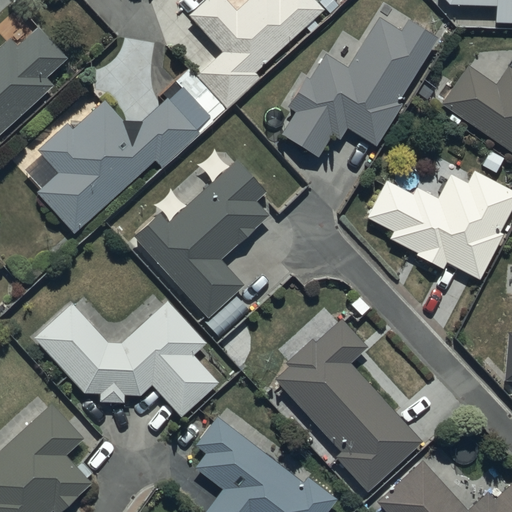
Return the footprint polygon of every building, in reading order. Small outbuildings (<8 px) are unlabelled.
[(321,6),(315,0),(241,0),(234,7),(227,0),(198,0),(186,12),(220,48),(194,72),(225,105),(258,74),(253,69),(321,6)] [(511,0),(445,0),(446,1),(493,1),(493,18),(511,18),(511,0)] [(435,33),(405,15),(397,26),(376,13),(344,64),(323,50),(307,76),(302,73),(284,102),(293,108),(279,130),(315,153),(329,130),(337,135),(345,123),(373,141),(398,101),(392,97),(395,92),(397,93),(435,33)] [(64,54),(35,23),(14,40),(8,34),(0,41),(0,127),(50,81),(43,74),(64,54)] [(511,66),(506,62),(492,80),(466,61),(438,100),(511,150),(511,66)] [(210,94),(185,67),(173,77),(199,105),(210,94)] [(196,128),(164,92),(139,116),(120,117),(100,96),(69,124),(64,119),(35,145),(55,167),(33,187),(71,229),(153,155),(159,162),(196,128)] [(158,211),(134,231),(205,313),(242,281),(219,254),(268,212),(254,197),(263,189),(237,158),(165,219),(158,211)] [(511,195),(511,187),(470,166),(464,179),(447,170),(435,194),(414,183),(411,190),(383,175),(364,213),(390,227),(386,234),(415,248),(413,251),(440,264),(443,258),(477,275),(481,267),(487,270),(503,238),(497,235),(500,230),(496,228),(511,195)] [(71,299),(32,334),(80,388),(98,389),(97,397),(120,398),(120,391),(137,392),(149,381),(177,414),(217,380),(193,351),(204,341),(166,297),(118,338),(106,338),(71,299)] [(288,361),(273,374),(339,447),(332,453),(363,488),(419,438),(348,358),(364,343),(339,315),(313,338),(310,335),(285,358),(288,361)] [(0,511),(43,511),(50,506),(55,511),(88,481),(62,452),(81,434),(49,400),(0,445),(0,511)] [(299,477),(214,412),(191,441),(202,449),(191,463),(221,485),(200,511),(321,511),(335,494),(304,471),(299,477)] [(420,457),(375,496),(389,511),(511,511),(511,482),(509,479),(492,494),(486,488),(464,507),(420,457)]
